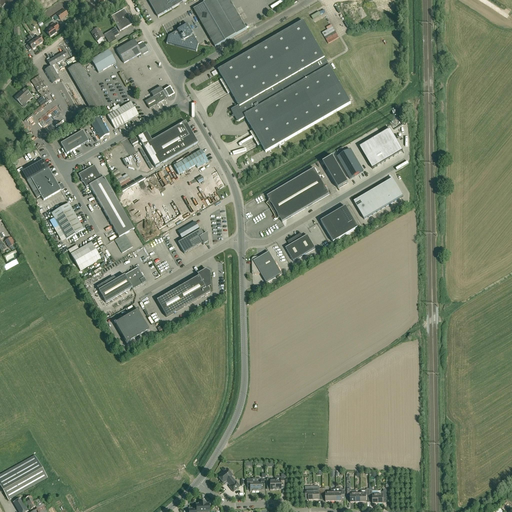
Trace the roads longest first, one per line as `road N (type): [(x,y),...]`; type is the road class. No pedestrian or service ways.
road 1 (unclassified): [(198,480),(242,396),(241,242)]
road 2 (unclassified): [(241,242),(264,242),(401,162)]
road 3 (unclassified): [(173,78),(311,0)]
road 4 (unclassified): [(241,242),(237,193),(184,99)]
road 5 (unclassified): [(0,92),(113,0)]
road 6 (unclassified): [(61,170),(184,99)]
